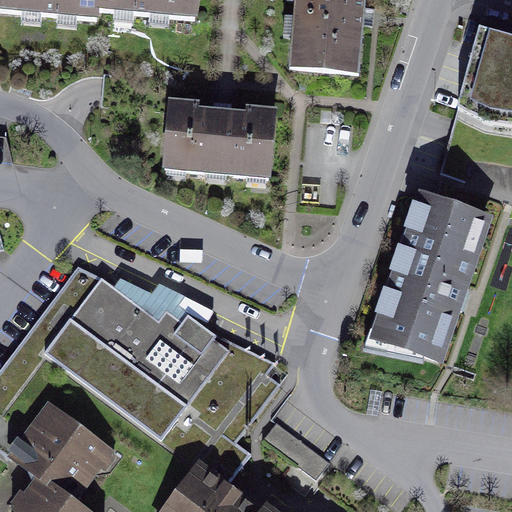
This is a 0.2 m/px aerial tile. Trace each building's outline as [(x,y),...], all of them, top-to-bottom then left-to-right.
[(98,0),(0,0),(0,10),(98,17),(98,8),(98,0)] [(98,0),(98,8),(198,14),(198,0),(98,0)] [(363,0),(296,0),(289,73),(355,79),(363,0)] [(511,38),(481,30),(460,107),(511,121),(511,38)] [(164,174),(269,181),(273,120),(169,113),(164,174)] [(436,366),(485,223),(413,199),(364,342),(436,366)] [(251,390),(74,264),(0,367),(0,511),(165,511),(196,468),(251,390)] [(329,464),(277,426),(265,443),(316,481),(329,464)] [(259,511),(237,497),(196,468),(165,511),(259,511)]
